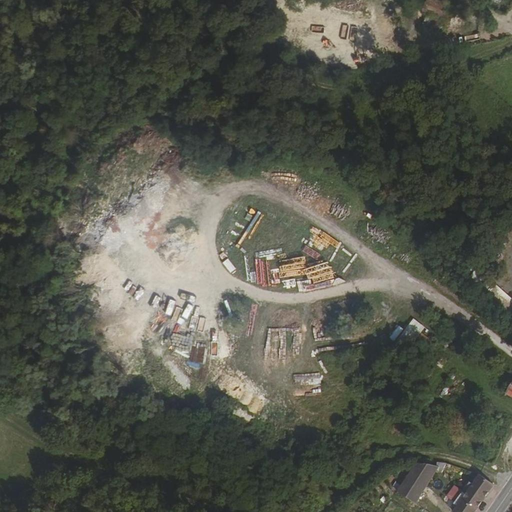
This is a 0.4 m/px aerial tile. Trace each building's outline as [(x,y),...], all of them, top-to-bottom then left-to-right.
[(416,0),(407,0),(405,6),(413,9),(416,0)] [(424,0),(420,0),(415,13),(419,15),(420,12),(439,21),(444,10),(424,0)] [(443,23),(448,12),(444,10),(439,21),(443,23)] [(485,281),(473,274),(463,288),(467,293),(470,288),(477,293),(485,281)] [(511,297),(491,281),(481,293),(510,317),(511,314),(511,297)] [(409,345),(424,326),(413,318),(398,336),(409,345)] [(395,341),(403,327),(397,324),(389,337),(395,341)] [(443,372),(432,363),(424,376),(435,383),(443,372)] [(320,388),(320,375),(297,374),(297,387),(320,388)] [(511,390),(504,385),(492,404),(506,414),(510,410),(511,410),(511,390)] [(438,469),(415,465),(396,493),(415,504),(438,469)] [(454,511),(474,511),(492,486),(477,476),(471,486),(466,485),(461,494),(464,497),(454,511)]
